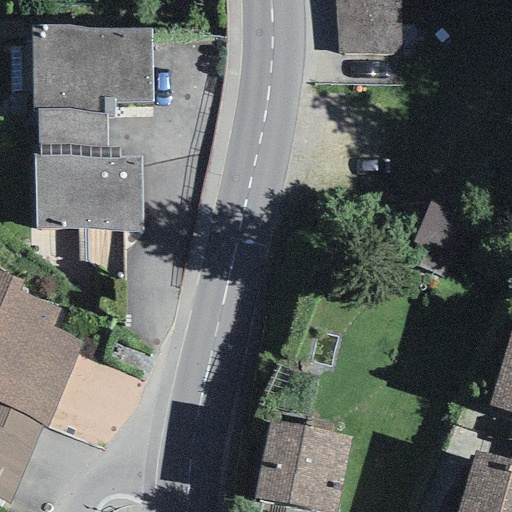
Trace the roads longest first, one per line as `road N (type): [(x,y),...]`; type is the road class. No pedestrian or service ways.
road 1 (tertiary): [(270,0),(263,109),(190,453)]
road 2 (residential): [(190,453),(118,470),(95,483),(77,511)]
